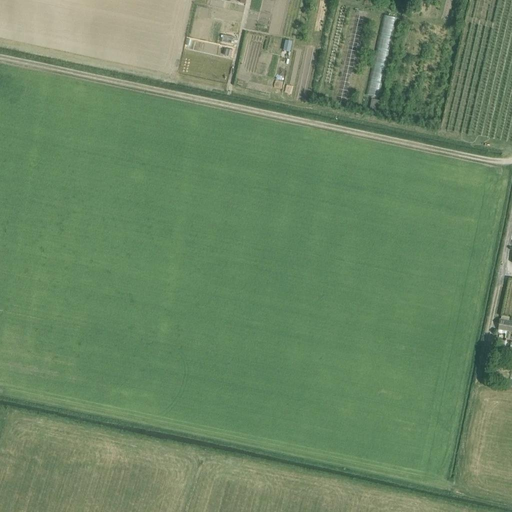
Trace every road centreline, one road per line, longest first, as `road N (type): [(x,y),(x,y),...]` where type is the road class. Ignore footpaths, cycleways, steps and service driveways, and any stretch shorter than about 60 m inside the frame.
road 1 (track): [(511,159),(0,56)]
road 2 (track): [(479,377),(511,216)]
